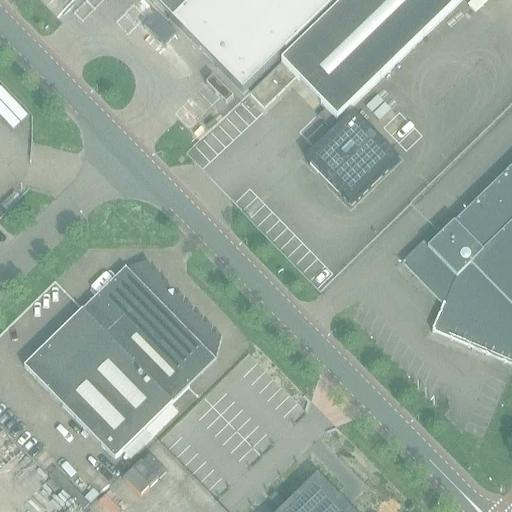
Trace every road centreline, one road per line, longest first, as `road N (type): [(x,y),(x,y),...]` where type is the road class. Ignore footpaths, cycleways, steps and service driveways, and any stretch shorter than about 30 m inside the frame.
road 1 (residential): [(478,511),(131,150)]
road 2 (residential): [(131,150),(0,17)]
road 3 (residential): [(0,278),(131,150)]
